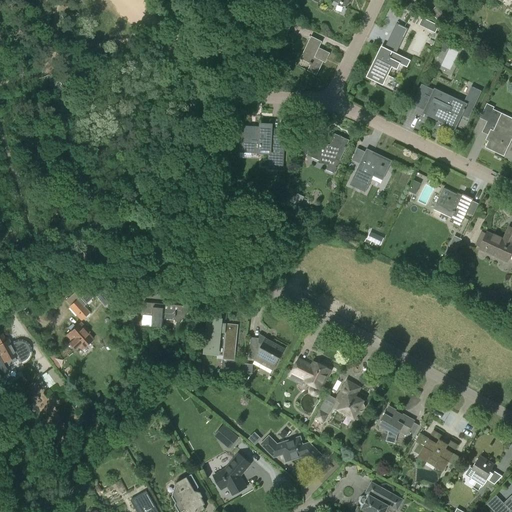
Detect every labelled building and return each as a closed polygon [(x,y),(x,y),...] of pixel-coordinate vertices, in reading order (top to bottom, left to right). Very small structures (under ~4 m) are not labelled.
[(440,5),(432,14),(445,26),(453,17),(440,5)] [(276,31),(286,36),(292,22),(282,17),(276,31)] [(396,23),(395,26),(396,26),(392,33),(399,36),(399,35),(404,37),(408,29),(396,23)] [(436,33),(439,27),(432,23),(429,29),(436,33)] [(320,48),(323,42),(311,36),(300,59),(310,64),(307,71),(317,75),(325,58),(327,59),(330,53),(320,48)] [(444,36),(442,42),(447,45),(450,39),(444,36)] [(381,57),(377,55),(367,78),(377,83),(376,85),(392,93),(398,81),(401,76),(395,73),(397,70),(401,63),(402,59),(384,50),(381,57)] [(421,84),(416,95),(428,101),(423,110),(424,111),(425,111),(448,122),(444,128),(454,133),(459,122),(458,122),(461,115),(469,119),(478,100),(477,100),(467,95),(463,104),(452,99),(453,97),(434,88),(433,90),(421,84)] [(480,119),(488,123),(483,133),(489,136),(487,140),(489,141),(486,147),(505,156),(511,141),(511,117),(494,109),(495,108),(487,104),(480,119)] [(260,129),(250,129),(250,127),(243,127),(242,148),(259,149),(259,153),(270,153),(269,165),(284,166),(286,132),(272,131),(272,125),(261,124),(260,129)] [(319,161),(322,156),(331,160),(327,168),(326,170),(334,174),(335,171),(349,141),(335,134),(329,145),(326,144),(326,135),(314,135),(313,147),(309,147),(308,156),(319,161)] [(384,177),(391,161),(374,152),(366,149),(349,185),(364,192),(374,172),(384,177)] [(420,184),(414,181),(409,192),(415,195),(420,184)] [(462,194),(461,197),(444,188),(434,210),(451,218),(450,221),(460,226),(472,199),(462,194)] [(291,204),(298,207),(303,198),(297,194),(291,204)] [(511,228),(508,227),(503,239),(487,232),(487,234),(482,231),(475,245),(480,247),(479,249),(507,262),(511,250),(511,228)] [(380,246),(384,238),(370,232),(367,239),(380,246)] [(444,257),(451,261),(457,250),(450,246),(444,257)] [(90,313),(78,299),(69,307),(82,321),(90,313)] [(179,324),(194,307),(150,303),(144,302),(143,315),(153,315),(152,327),(162,328),(163,319),(174,320),(179,324)] [(142,326),(143,319),(130,318),(130,325),(142,326)] [(220,323),(221,319),(209,318),(205,354),(217,355),(219,333),(225,333),(226,324),(220,323)] [(73,326),(70,329),(71,331),(66,336),(71,342),(68,344),(73,350),(77,346),(81,350),(93,340),(88,334),(89,333),(80,323),(74,328),(73,326)] [(0,373),(6,370),(2,363),(3,363),(17,355),(21,363),(23,361),(25,360),(27,359),(28,357),(29,355),(29,353),(29,351),(29,348),(28,346),(26,344),(25,343),(23,342),(21,341),(19,341),(17,342),(14,343),(11,345),(8,340),(5,341),(1,335),(0,335),(0,373)] [(273,370),(284,349),(265,339),(262,345),(259,343),(260,338),(251,338),(249,359),(254,359),(253,360),(273,370)] [(314,362),(312,366),(299,360),(293,373),(305,380),(305,381),(321,389),(330,370),(314,362)] [(41,375),(47,387),(56,382),(49,370),(41,375)] [(190,393),(193,385),(182,383),(181,386),(190,393)] [(338,410),(345,414),(346,412),(354,417),(358,411),(359,411),(361,412),(363,411),(364,410),(365,408),(364,406),(363,404),(362,403),(363,402),(354,397),(357,392),(345,385),(336,401),(342,403),(338,410)] [(329,413),(334,404),(325,399),(320,408),(329,413)] [(415,421),(402,413),(401,415),(396,412),(397,411),(389,406),(378,425),(397,436),(400,432),(406,436),(414,423),(415,421)] [(320,410),(315,419),(323,424),(328,415),(320,410)] [(213,436),(229,449),(239,437),(223,424),(213,436)] [(254,431),(248,438),(255,444),(261,438),(254,431)] [(419,444),(414,451),(419,454),(419,455),(427,461),(429,457),(437,461),(435,465),(443,470),(448,462),(453,465),(458,457),(453,454),(458,445),(450,440),(447,444),(440,440),(442,436),(434,431),(429,439),(424,436),(419,444)] [(286,442),(277,445),(269,437),(262,445),(274,457),(279,453),(283,452),(285,461),(290,460),(291,461),(306,456),(314,464),(322,456),(310,443),(305,448),(303,446),(301,440),(287,444),(286,442)] [(240,477),(250,464),(239,455),(226,471),(214,477),(221,489),(228,485),(234,495),(246,489),(240,477)] [(490,472),(495,465),(480,456),(472,469),(476,471),(471,478),(477,482),(473,488),(478,491),(482,485),(484,486),(488,479),(490,480),(494,474),(490,472)] [(197,491),(198,488),(199,488),(192,475),(176,484),(172,497),(176,504),(175,505),(178,511),(182,511),(185,510),(186,511),(207,511),(204,505),(206,505),(202,498),(203,497),(200,492),(197,491)] [(397,511),(403,500),(372,482),(366,493),(370,495),(362,509),(358,507),(355,511),(385,511),(389,506),(397,511)] [(157,511),(149,497),(146,492),(131,501),(134,506),(137,511),(157,511)] [(511,496),(494,511),(511,511),(511,496)]
